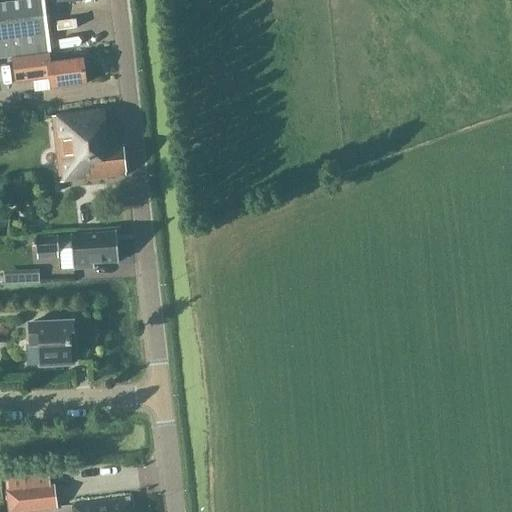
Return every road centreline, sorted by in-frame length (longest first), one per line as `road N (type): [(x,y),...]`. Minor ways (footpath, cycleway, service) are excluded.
road 1 (residential): [(164,398),(121,0)]
road 2 (residential): [(164,398),(0,405)]
